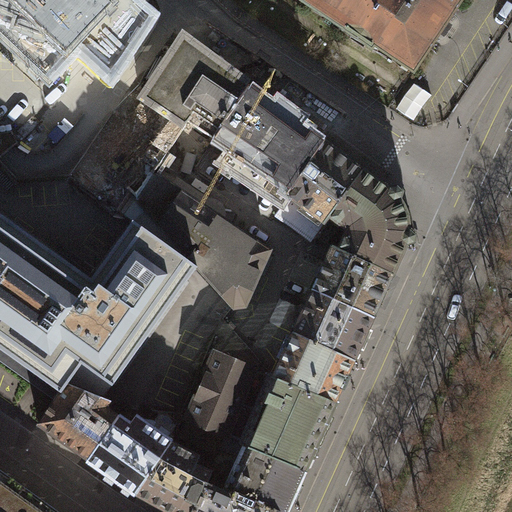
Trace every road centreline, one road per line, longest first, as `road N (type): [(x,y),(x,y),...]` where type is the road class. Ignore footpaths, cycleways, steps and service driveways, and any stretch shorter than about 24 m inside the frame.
road 1 (residential): [(188,0),(434,185),(485,212)]
road 2 (tertiary): [(485,212),(349,511)]
road 3 (residential): [(125,511),(0,428)]
